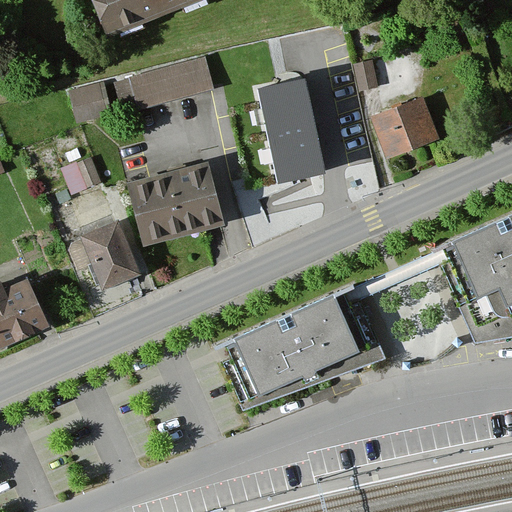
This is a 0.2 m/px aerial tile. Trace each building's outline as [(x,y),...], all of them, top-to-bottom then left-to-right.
[(211,0),(93,0),(111,42),(211,0)] [(376,88),(369,61),(353,66),(360,92),(376,88)] [(213,91),(206,62),(114,87),(121,115),(213,91)] [(103,103),(100,89),(68,95),(70,109),(103,103)] [(323,183),(302,91),(260,100),(281,192),(323,183)] [(441,141),(425,99),(373,120),(389,162),(441,141)] [(97,184),(89,162),(60,172),(69,195),(97,184)] [(228,227),(210,165),(132,187),(150,249),(228,227)] [(474,349),(511,342),(511,223),(435,257),(474,349)] [(143,277),(123,226),(86,240),(106,291),(143,277)] [(0,354),(54,330),(33,284),(9,294),(4,283),(0,285),(0,354)] [(245,418),(385,365),(353,292),(216,352),(245,418)]
